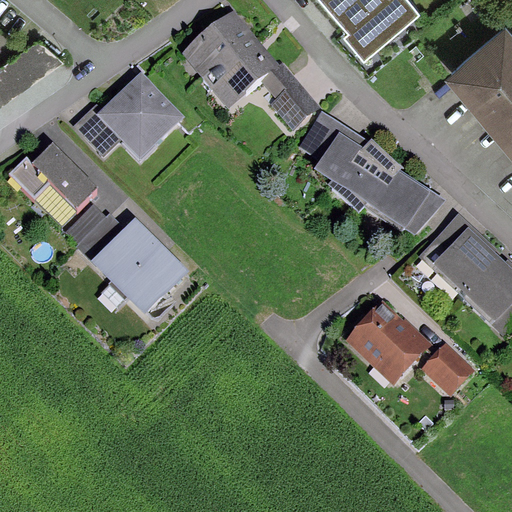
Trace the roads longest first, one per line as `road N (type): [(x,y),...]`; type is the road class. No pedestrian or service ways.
road 1 (residential): [(281,0),(353,84),(511,235)]
road 2 (residential): [(102,75),(208,0)]
road 3 (residential): [(0,143),(102,75)]
